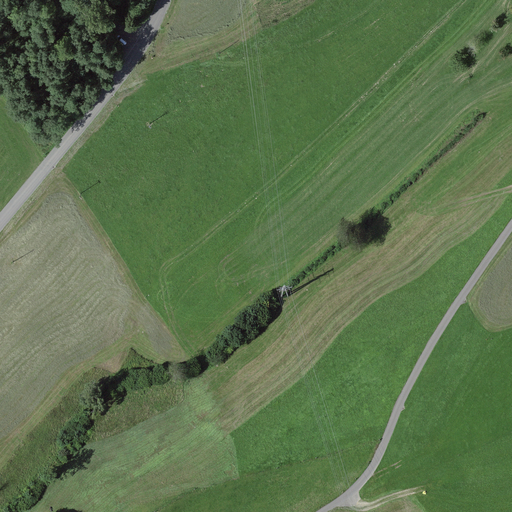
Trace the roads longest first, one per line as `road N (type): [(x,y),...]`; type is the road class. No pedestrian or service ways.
road 1 (residential): [(511,226),(428,350),(372,468),(323,511)]
road 2 (unclassified): [(0,227),(138,61),(162,0)]
